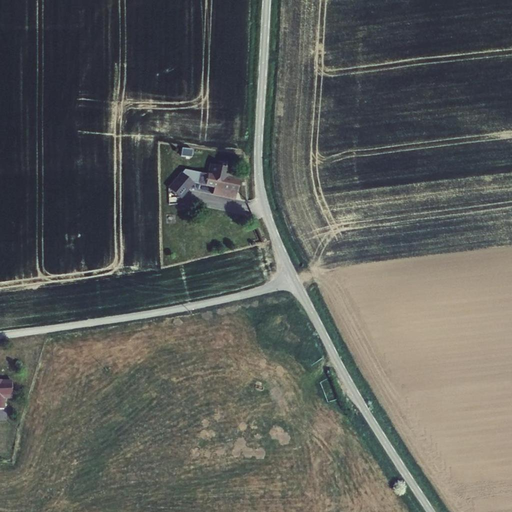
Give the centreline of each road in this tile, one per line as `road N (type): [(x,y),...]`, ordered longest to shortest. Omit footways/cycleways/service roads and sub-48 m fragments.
road 1 (unclassified): [(0,335),(295,281)]
road 2 (unclassified): [(266,0),(259,179),(295,281)]
road 3 (unclassified): [(295,281),(430,511)]
